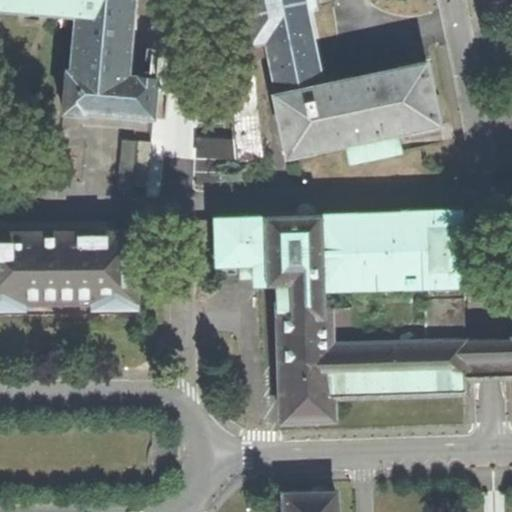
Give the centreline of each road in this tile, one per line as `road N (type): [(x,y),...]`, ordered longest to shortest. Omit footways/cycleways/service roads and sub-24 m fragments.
road 1 (residential): [(487,197),(173,203)]
road 2 (unclassified): [(212,458),(497,447)]
road 3 (residential): [(497,447),(487,197)]
road 4 (unclassified): [(168,0),(181,83),(173,203)]
road 5 (unclassified): [(173,203),(184,397)]
road 6 (residential): [(487,197),(469,51)]
road 7 (residential): [(461,17),(391,29),(353,0)]
